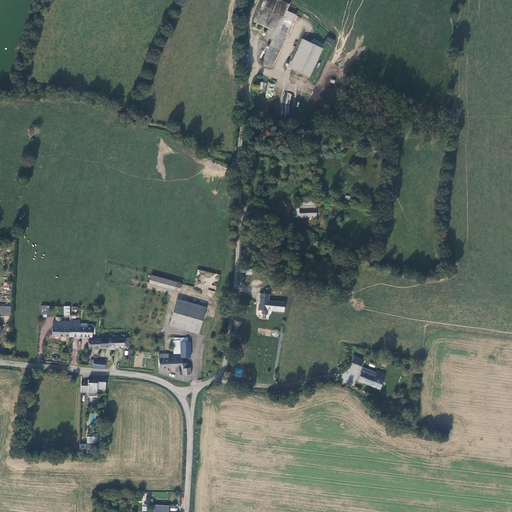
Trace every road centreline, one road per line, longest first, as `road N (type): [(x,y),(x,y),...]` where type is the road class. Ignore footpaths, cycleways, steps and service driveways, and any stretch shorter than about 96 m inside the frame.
road 1 (unclassified): [(197,388),(224,366),(239,213),(246,206),(281,215)]
road 2 (unclassified): [(0,363),(152,376),(178,390)]
road 3 (track): [(239,168),(255,0)]
